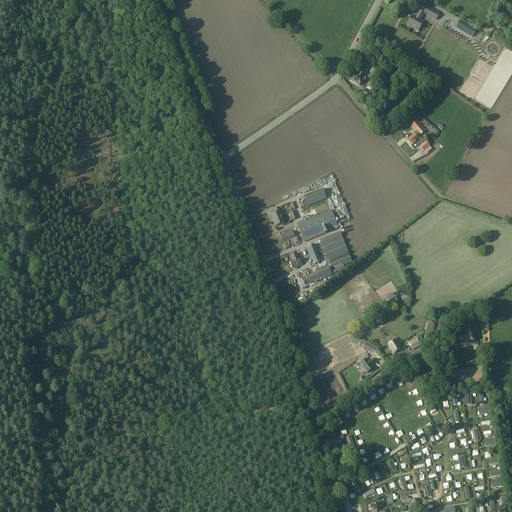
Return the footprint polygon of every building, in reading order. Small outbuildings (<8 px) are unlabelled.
[(415,19),(411,17),(410,19),(408,23),(407,26),(406,26),(417,33),(418,32),(423,23),(419,22),(420,20),(423,14),(424,13),(433,19),(436,20),(438,16),(440,13),(422,3),(418,11),(419,12),(416,18),(415,19)] [(501,9),(496,17),(502,21),(504,18),(508,21),(510,16),(504,13),(505,12),(501,9)] [(476,30),(460,21),(456,28),(472,37),(476,30)] [(497,29),(493,35),(502,41),(506,34),(497,29)] [(468,40),(463,49),(466,51),(471,42),(468,40)] [(374,66),(370,73),(372,75),(386,83),(391,76),(374,65),(374,66)] [(392,65),(389,69),(394,73),(397,68),(392,65)] [(354,74),(350,81),(352,81),(359,86),(363,80),(362,79),(365,75),(360,71),(357,76),(354,74)] [(369,95),(363,91),(363,90),(360,95),(367,99),(369,95)] [(412,123),(410,125),(412,127),(416,132),(415,132),(419,136),(425,131),(422,128),(417,123),(415,120),(412,123)] [(414,134),(407,140),(412,146),(415,143),(418,146),(421,143),(422,145),(425,142),(423,139),(422,140),(420,137),(419,136),(415,132),(414,134)] [(422,145),(419,147),(423,152),(424,152),(425,152),(429,148),(430,146),(425,141),(425,142),(422,145)] [(418,153),(410,161),(413,164),(421,156),(418,153)] [(323,190),(305,198),(308,206),(326,199),(323,190)] [(275,214),(270,216),(275,227),(279,225),(279,226),(280,227),(282,226),(283,225),(283,224),(279,214),(281,213),(279,208),(274,210),(275,214)] [(331,210),(296,224),(304,242),(338,228),(338,227),(340,226),(339,222),(336,223),(334,218),(338,217),(336,212),(332,213),(331,210)] [(292,230),(280,235),(283,243),(295,238),(292,230)] [(340,232),(319,240),(333,274),(345,269),(343,265),(352,262),(340,232)] [(315,245),(311,246),(318,263),(321,262),(315,245)] [(291,255),(288,256),(290,260),(291,259),(292,261),(290,262),(292,269),(293,270),(294,270),(296,270),(297,268),(296,267),(301,265),(296,254),(292,255),(291,256),(291,255)] [(329,267),(305,277),(308,285),(332,275),(329,267)] [(428,322),(425,332),(433,334),(435,324),(428,322)] [(467,338),(461,339),(462,345),(466,344),(466,346),(469,345),(472,344),(472,345),(475,345),(472,330),(466,331),(467,338)] [(416,338),(407,343),(412,351),(421,345),(420,344),(417,339),(416,338)] [(394,340),(387,345),(393,355),(400,350),(394,340)] [(361,341),(358,347),(359,347),(372,353),(373,351),(374,348),(375,347),(362,342),(361,341)] [(437,348),(428,353),(430,358),(439,353),(438,351),(437,348)] [(366,359),(359,364),(367,374),(373,369),(372,367),(375,365),(370,359),(367,361),(366,359)] [(415,362),(414,364),(420,367),(424,361),(420,359),(418,363),(415,362)] [(478,440),(476,430),(470,431),(472,441),(478,440)] [(350,437),(346,438),(346,439),(350,452),(355,450),(351,437),(350,437)] [(391,459),(388,461),(389,462),(388,462),(393,473),(397,471),(392,460),(391,461),(391,459)] [(378,469),(383,479),(387,477),(382,467),(378,469)] [(428,486),(420,489),(421,491),(423,491),(424,492),(425,497),(431,496),(428,486)] [(418,499),(411,500),(412,508),(419,507),(418,499)]
